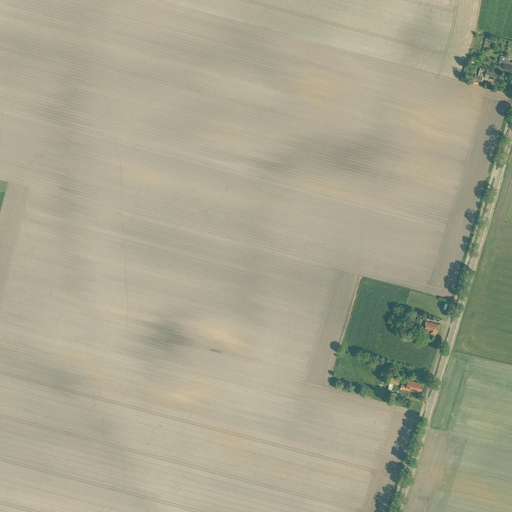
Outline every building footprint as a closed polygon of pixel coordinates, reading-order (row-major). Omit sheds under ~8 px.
[(511,62),(508,62),(509,58),(501,56),(499,64),(503,65),(502,69),(511,71),(511,62)] [(483,77),(499,81),(501,75),(496,74),(496,72),(480,68),(478,76),(475,75),(473,80),(481,83),(483,77)] [(438,332),(439,325),(426,321),(423,332),(435,335),(436,332),(438,332)] [(420,326),(410,324),(409,331),(418,333),(420,326)] [(398,385),(400,378),(392,376),(391,378),(389,378),(388,382),(390,383),(389,383),(388,389),(392,390),(393,384),(398,385)] [(421,390),(423,384),(408,380),(407,385),(402,384),(401,389),(416,392),(416,391),(419,392),(419,390),(421,390)]
